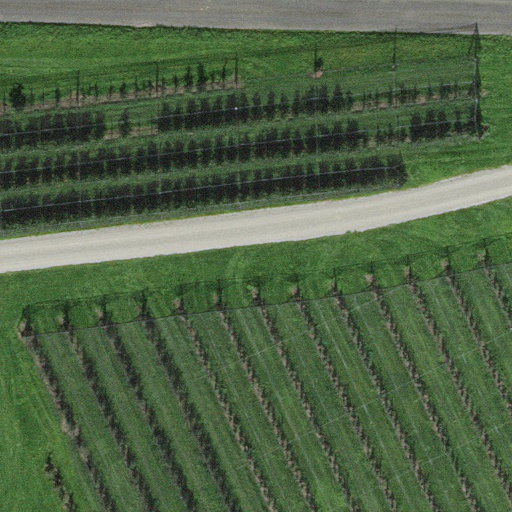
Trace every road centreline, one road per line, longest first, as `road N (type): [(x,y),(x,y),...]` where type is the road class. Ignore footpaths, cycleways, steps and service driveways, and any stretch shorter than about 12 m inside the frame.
road 1 (track): [(0,260),(343,221),(511,181)]
road 2 (unclassified): [(0,6),(511,22)]
